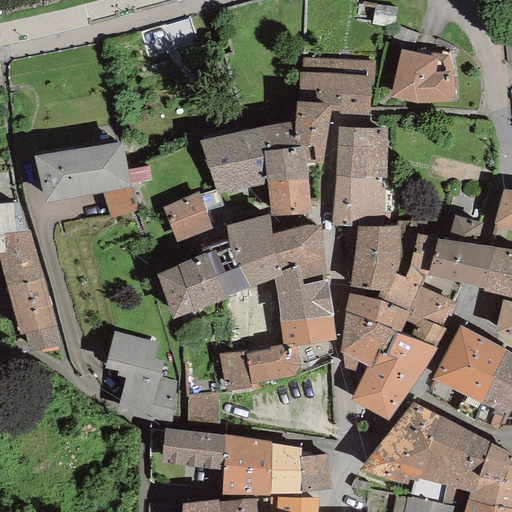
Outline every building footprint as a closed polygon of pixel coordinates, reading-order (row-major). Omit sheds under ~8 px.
[(394,25),(395,23),(396,7),(376,6),(375,24),(394,25)] [(395,23),(394,25),(388,40),(411,49),(418,32),(406,28),(395,23)] [(189,69),(210,64),(203,40),(183,45),(189,69)] [(447,97),(446,72),(442,59),(403,51),(394,93),(416,97),(447,97)] [(366,106),(368,79),(302,74),(299,122),(266,126),(203,141),(217,186),(270,173),(274,211),(292,210),(299,209),(307,208),(302,156),(321,156),(327,109),(327,104),(334,105),(361,106),(366,106)] [(362,224),(375,224),(379,178),(382,129),(375,128),(348,127),(343,127),(337,202),(335,222),(362,224)] [(101,185),(126,182),(124,167),(118,143),(40,157),(48,195),(101,185)] [(149,163),(124,167),(126,182),(152,178),(149,163)] [(126,182),(101,185),(109,216),(134,208),(126,182)] [(205,220),(212,218),(210,214),(209,208),(221,205),(218,190),(196,196),(205,220)] [(511,191),(506,191),(501,210),(498,219),(511,222),(511,191)] [(179,235),(207,223),(205,220),(196,196),(169,208),(179,235)] [(0,242),(4,242),(17,293),(24,318),(27,328),(51,322),(29,229),(24,229),(18,205),(0,206),(0,242)] [(232,287),(245,282),(279,268),(288,345),(270,347),(270,297),(251,299),(249,350),(222,354),(227,385),(293,371),(298,363),(294,342),(332,335),(327,299),(320,244),(318,225),(298,228),(295,229),(270,235),(268,222),(267,214),(229,225),(232,246),(205,257),(204,254),(162,273),(166,284),(175,310),(185,306),(232,287)] [(457,217),(452,241),(421,234),(425,221),(396,220),(396,225),(375,224),(362,224),(358,251),(354,287),(380,291),(379,300),(352,295),(351,303),(344,346),(373,362),(355,396),(385,411),(395,398),(432,345),(448,309),(450,304),(419,289),(415,298),(410,296),(424,265),(463,276),(473,244),(479,223),(457,217)] [(483,246),(473,244),(463,276),(473,278),(481,280),(492,247),(483,246)] [(511,250),(492,247),(481,280),(491,283),(511,289),(511,250)] [(245,282),(232,287),(234,306),(247,303),(245,282)] [(511,302),(506,301),(499,327),(511,331),(511,355),(499,347),(461,329),(437,373),(467,388),(484,396),(491,399),(497,402),(509,407),(511,400),(511,302)] [(32,347),(56,341),(51,322),(27,328),(32,347)] [(166,419),(174,384),(154,378),(159,362),(151,360),(156,344),(115,332),(106,363),(120,367),(119,371),(128,373),(119,406),(166,419)] [(355,366),(358,354),(344,346),(345,363),(355,366)] [(188,395),(213,392),(214,380),(201,381),(200,376),(184,377),(184,395),(188,395)] [(476,418),(484,396),(467,388),(458,408),(476,418)] [(213,392),(188,395),(187,417),(187,420),(218,423),(217,392),(213,392)] [(498,430),(509,407),(497,402),(493,410),(495,411),(489,425),(498,430)] [(417,470),(447,478),(474,486),(466,511),(511,511),(511,510),(511,508),(511,455),(472,435),(456,427),(414,405),(399,423),(371,457),(366,464),(397,476),(401,467),(417,470)] [(299,457),(299,448),(241,438),(223,435),(167,429),(165,456),(222,464),(223,489),(247,488),(327,484),(324,455),(315,456),(299,457)] [(443,502),(447,478),(417,470),(411,499),(408,511),(454,511),(456,505),(443,502)] [(314,511),(316,497),(273,496),(272,511),(314,511)] [(254,511),(253,498),(245,499),(186,504),(184,511),(254,511)]
